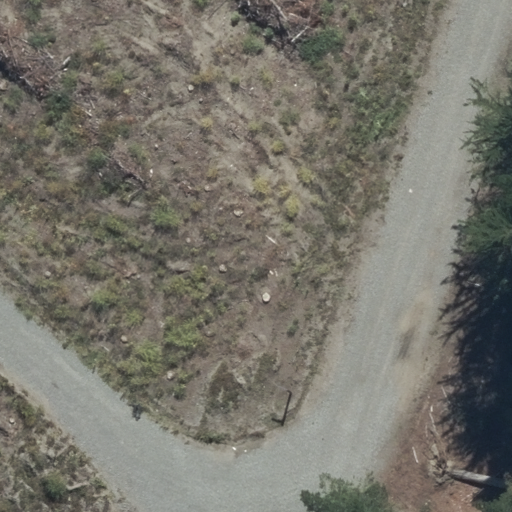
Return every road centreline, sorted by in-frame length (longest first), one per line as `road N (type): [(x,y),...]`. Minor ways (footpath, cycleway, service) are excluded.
road 1 (track): [(503,0),(334,511)]
road 2 (track): [(0,414),(180,511)]
